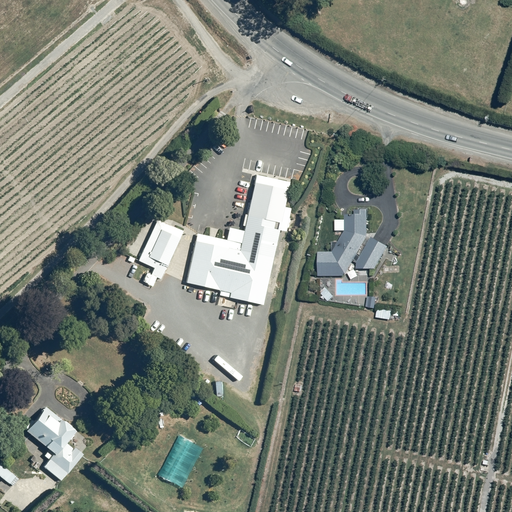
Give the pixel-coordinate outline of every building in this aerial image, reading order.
[(229,246),(185,236),(176,277),(219,287),(218,292),(252,300),(277,184),(244,177),(229,246)] [(388,246),(366,233),(366,209),(353,209),(353,215),(344,215),(343,229),(331,252),(317,251),(317,275),(345,276),(352,262),(355,264),(356,269),(374,269),(388,246)] [(157,261),(169,233),(151,225),(138,252),(157,261)] [(374,296),(366,296),(366,306),(374,307),(374,296)] [(390,310),(376,309),(375,318),(390,319),(390,310)] [(81,455),(64,440),(72,430),(44,406),(25,429),(49,449),(44,456),(48,459),(43,466),(60,480),(81,455)] [(0,463),(0,476),(11,485),(18,477),(0,463)]
